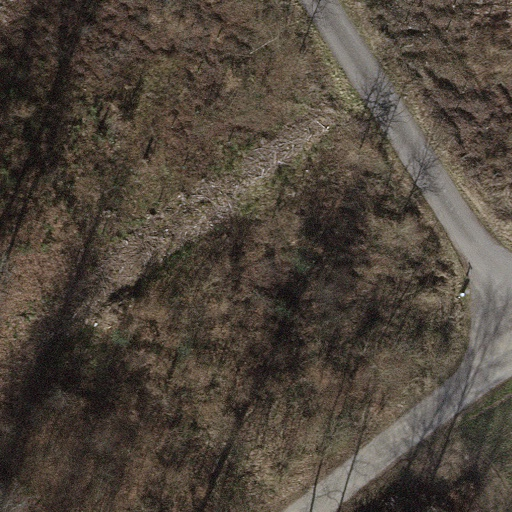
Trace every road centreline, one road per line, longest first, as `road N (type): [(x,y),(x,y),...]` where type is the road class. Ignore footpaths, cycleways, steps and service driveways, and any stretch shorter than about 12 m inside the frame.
road 1 (track): [(332,0),(511,286)]
road 2 (track): [(312,511),(511,353)]
